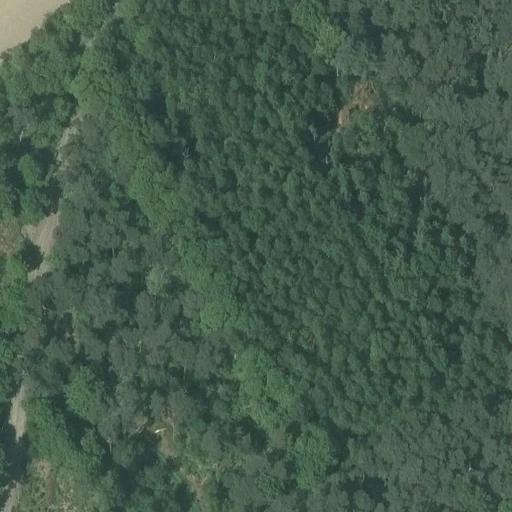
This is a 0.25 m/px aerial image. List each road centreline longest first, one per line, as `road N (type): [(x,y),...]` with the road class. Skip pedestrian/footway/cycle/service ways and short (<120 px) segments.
road 1 (track): [(117,0),(88,73),(30,311),(0,510)]
road 2 (track): [(30,311),(43,315),(194,511)]
